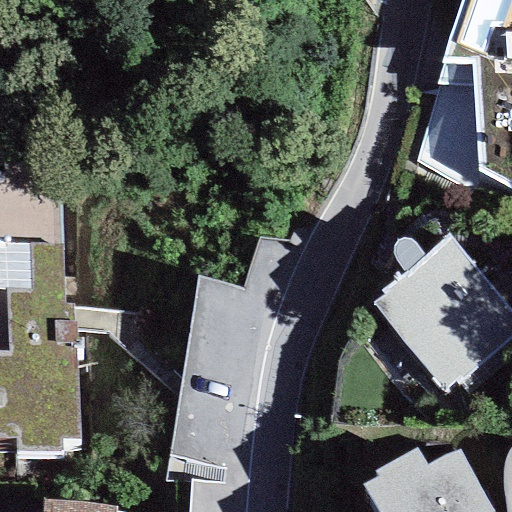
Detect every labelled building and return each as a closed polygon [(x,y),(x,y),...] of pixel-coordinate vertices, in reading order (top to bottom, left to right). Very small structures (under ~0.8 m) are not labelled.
[(511,0),(461,0),(441,63),(476,64),(480,173),(511,189),(511,0)] [(60,163),(0,164),(0,442),(14,442),(15,456),(59,455),(59,444),(76,443),(73,312),(63,312),(60,163)] [(383,295),(371,304),(442,392),(456,381),(461,387),(511,345),(511,313),(448,235),(379,291),(383,295)] [(378,478),(362,485),(376,511),(493,511),(459,449),(425,465),(416,449),(374,472),(378,478)] [(115,511),(116,507),(41,500),(41,511),(115,511)]
